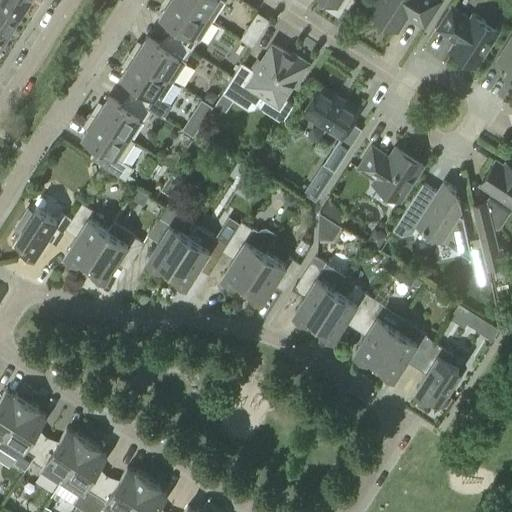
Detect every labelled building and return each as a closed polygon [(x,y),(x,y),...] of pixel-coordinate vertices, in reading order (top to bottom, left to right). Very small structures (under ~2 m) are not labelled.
[(0,0),(0,1),(20,15),(29,0),(0,0)] [(176,25),(170,35),(191,49),(198,39),(192,35),(193,34),(200,39),(212,20),(180,0),(163,0),(162,3),(166,6),(160,15),(176,25)] [(180,0),(212,20),(225,0),(224,0),(180,0)] [(398,30),(406,16),(424,28),(441,0),(375,0),(369,11),(378,17),(378,22),(384,25),(389,24),(398,30)] [(20,15),(0,1),(0,27),(9,33),(20,15)] [(450,49),(476,65),(498,30),(473,13),(470,18),(451,6),(438,28),(456,40),(450,49)] [(0,46),(9,33),(0,27),(0,46)] [(258,36),(247,28),(240,38),(252,46),(258,36)] [(511,34),(497,58),(508,66),(504,73),(511,78),(511,34)] [(137,42),(130,53),(166,76),(173,81),(186,61),(184,60),(191,49),(170,35),(163,46),(147,36),(141,45),(137,42)] [(233,99),(248,109),(254,108),(263,94),(275,102),(281,101),(294,81),(296,83),(306,68),(304,60),(293,53),(291,55),(276,45),(270,47),(255,70),(242,62),(222,92),(233,99)] [(138,86),(131,96),(152,110),(164,117),(172,105),(161,99),(173,81),(166,76),(130,53),(123,64),(127,66),(121,75),(138,86)] [(334,171),(362,128),(352,121),(359,110),(319,84),(302,112),(341,136),(323,163),(334,171)] [(204,97),(212,103),(218,95),(213,92),(207,93),(204,97)] [(222,92),(214,104),(225,111),(233,99),(222,92)] [(98,102),(91,113),(127,137),(140,117),(145,121),(152,110),(131,96),(124,107),(108,96),(102,105),(98,102)] [(135,142),(127,137),(91,113),(84,124),(88,127),(82,136),(99,146),(92,157),(125,178),(132,167),(122,161),(135,142)] [(376,179),(374,183),(399,199),(422,163),(397,146),(390,157),(372,145),(358,167),(376,179)] [(486,201),(473,204),(480,233),(489,269),(502,266),(501,258),(505,257),(502,246),(498,247),(491,220),(505,199),(511,203),(511,165),(510,164),(508,167),(496,159),(483,180),(486,182),(484,186),(493,191),(486,201)] [(323,163),(320,169),(331,176),(334,171),(323,163)] [(161,189),(171,195),(180,181),(170,175),(161,189)] [(459,196),(456,197),(452,195),(456,189),(443,180),(437,191),(423,181),(393,228),(402,234),(403,233),(411,232),(412,232),(417,224),(429,232),(432,241),(441,239),(471,258),(472,258),(459,196)] [(321,190),(310,183),(304,192),(315,198),(321,190)] [(136,186),(130,195),(137,200),(143,190),(136,186)] [(299,199),(288,192),(285,197),(287,205),(292,209),(299,199)] [(146,259),(166,272),(190,235),(181,229),(187,214),(168,202),(150,230),(160,237),(146,259)] [(65,253),(85,266),(108,229),(89,217),(93,210),(82,203),(72,219),(61,212),(57,219),(36,205),(30,215),(26,212),(16,228),(20,231),(12,243),(14,244),(15,242),(22,247),(21,247),(34,255),(48,233),(59,240),(69,224),(79,231),(65,253)] [(319,212),(318,237),(333,238),(342,225),(320,211),(319,212)] [(115,219),(108,229),(85,266),(105,278),(119,256),(129,263),(143,242),(132,235),(134,232),(115,219)] [(236,253),(222,275),(242,287),(265,251),(277,233),(266,226),(261,227),(259,230),(261,233),(241,221),(227,244),(225,246),(236,253)] [(211,269),(225,246),(227,244),(216,237),(208,232),(197,225),(190,235),(166,272),(186,284),(200,262),(211,269)] [(368,239),(378,246),(385,235),(380,232),(371,234),(368,239)] [(265,251),(242,287),(262,300),(276,278),(286,285),(300,264),(289,257),(285,263),(265,251)] [(313,325),(337,288),(346,274),(315,255),(297,284),(307,290),(293,312),(313,325)] [(390,271),(397,261),(386,255),(383,259),(385,267),(390,271)] [(397,261),(390,271),(389,273),(400,279),(407,268),(397,261)] [(347,316),(358,322),(372,301),(374,297),(363,290),(355,285),(346,294),(337,288),(313,325),(333,338),(347,316)] [(384,304),(382,307),(372,301),(358,322),(368,329),(354,351),(374,364),(403,317),(384,304)] [(459,303),(450,317),(464,326),(472,311),(459,303)] [(408,355),(418,361),(432,340),(415,323),(403,317),(374,364),(394,376),(408,355)] [(443,347),(432,340),(418,361),(429,368),(415,390),(427,398),(427,397),(434,402),(433,403),(435,404),(443,392),(448,395),(457,379),(453,376),(459,367),(438,354),(443,347)] [(0,441),(4,435),(27,400),(15,392),(14,394),(6,389),(0,397),(0,441)] [(38,407),(27,400),(4,435),(0,441),(0,446),(17,457),(14,461),(25,469),(32,459),(45,437),(35,431),(45,415),(37,409),(38,407)] [(59,483),(60,482),(87,439),(76,431),(75,433),(66,428),(56,444),(45,437),(32,459),(42,466),(39,471),(59,483)] [(73,502),(85,510),(106,476),(95,470),(106,453),(98,448),(99,446),(87,439),(60,482),(79,494),(73,502)] [(98,511),(106,500),(123,511),(125,511),(148,477),(136,470),(135,472),(127,467),(116,483),(106,476),(85,510),(88,511),(98,511)] [(161,511),(156,509),(167,492),(158,487),(159,485),(148,477),(125,511),(161,511)]
